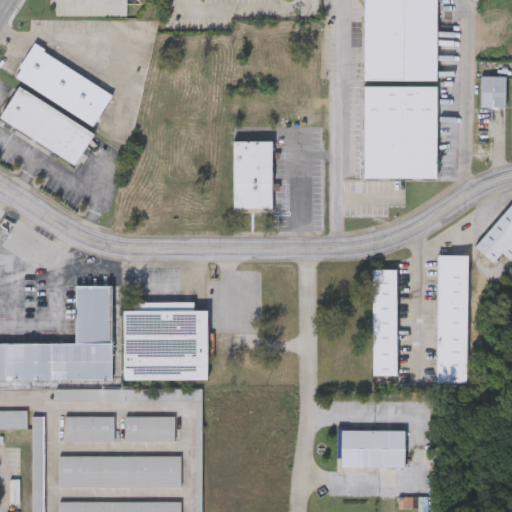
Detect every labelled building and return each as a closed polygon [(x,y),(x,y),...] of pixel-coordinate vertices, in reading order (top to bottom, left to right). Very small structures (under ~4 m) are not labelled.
[(362,77),(362,0),(435,0),(435,77),(362,77)] [(0,109),(0,123),(76,166),(116,95),(35,49),(0,109)] [(503,105),(479,105),(479,74),(503,74),(503,105)] [(363,176),(363,84),(437,84),(437,176),(363,176)] [(270,138),(270,206),(231,206),(231,138),(270,138)] [(473,244),(511,199),(511,253),(508,258),(501,252),(493,261),(473,244)] [(465,379),(435,379),(436,252),(466,252),(465,379)] [(371,267),(394,267),(394,373),(371,373),(371,267)] [(110,378),(0,378),(0,342),(74,342),(74,285),(110,285),(110,378)] [(122,379),(122,309),(132,309),(132,301),(192,301),(192,309),(206,309),(206,378),(122,379)] [(55,388),(200,388),(200,400),(55,400),(55,388)] [(26,428),(0,428),(0,410),(26,410),(26,428)] [(31,511),(31,416),(43,416),(43,511),(31,511)] [(113,416),(113,440),(63,440),(63,416),(113,416)] [(174,416),(174,440),(125,440),(125,416),(174,416)] [(403,429),(402,466),(338,466),(339,428),(403,429)] [(180,486),(59,486),(59,456),(180,456),(180,486)] [(180,501),(180,511),(59,511),(59,501),(180,501)]
